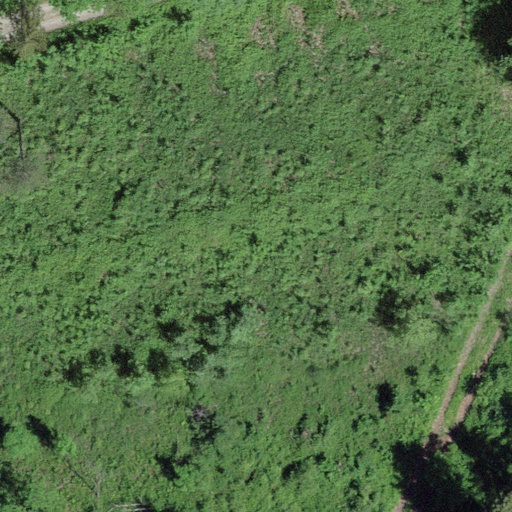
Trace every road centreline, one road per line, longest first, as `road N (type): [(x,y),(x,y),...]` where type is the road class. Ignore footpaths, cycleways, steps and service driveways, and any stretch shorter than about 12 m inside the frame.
road 1 (motorway): [(511,8),(203,511)]
road 2 (track): [(511,275),(367,511)]
